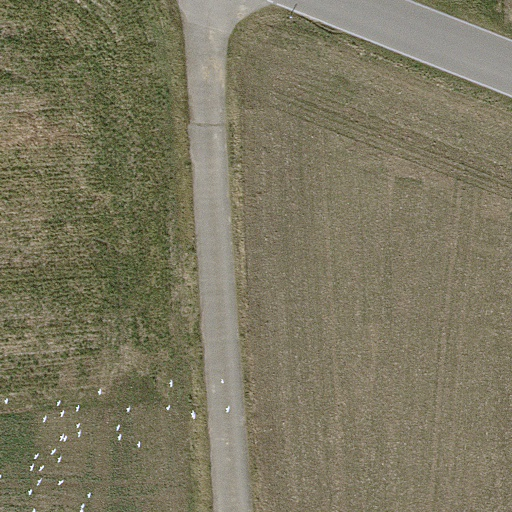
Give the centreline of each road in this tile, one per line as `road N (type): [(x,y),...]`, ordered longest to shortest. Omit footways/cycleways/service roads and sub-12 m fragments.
road 1 (unclassified): [(236,511),(206,0)]
road 2 (tertiary): [(511,61),(352,0)]
